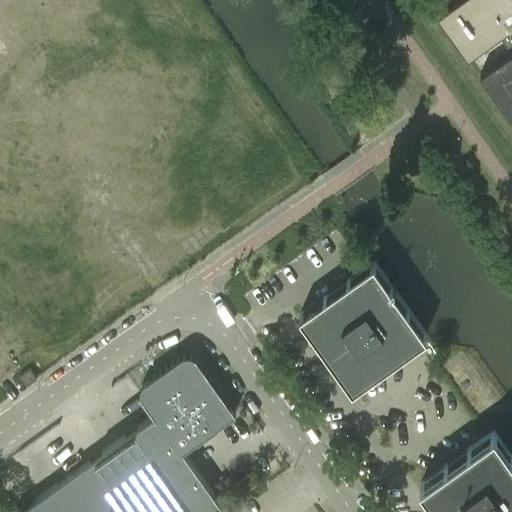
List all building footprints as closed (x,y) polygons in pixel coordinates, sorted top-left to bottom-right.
[(26,0),(37,14),(53,3),(208,220),(269,176),(143,0),(26,0)] [(511,0),(453,0),(437,12),(467,55),(499,33),(510,50),(479,72),(511,117),(511,0)] [(0,3),(0,144),(105,293),(156,257),(1,40),(17,28),(0,3)] [(307,154),(291,166),(302,182),(319,170),(307,154)] [(351,387),(425,334),(372,259),(298,312),(351,387)] [(0,378),(11,393),(59,359),(0,275),(0,378)] [(180,353),(143,380),(142,381),(141,382),(140,384),(139,386),(139,388),(139,390),(139,392),(140,393),(141,395),(153,412),(13,511),(203,511),(219,501),(183,449),(183,447),(197,437),(198,438),(218,424),(217,423),(235,410),(196,356),(194,355),(193,353),(191,352),(189,352),(187,352),(186,352),(184,352),(182,352),(180,353)] [(511,511),(511,455),(493,429),(419,482),(440,511),(511,511)] [(243,492),(260,479),(253,469),(236,482),(243,492)]
